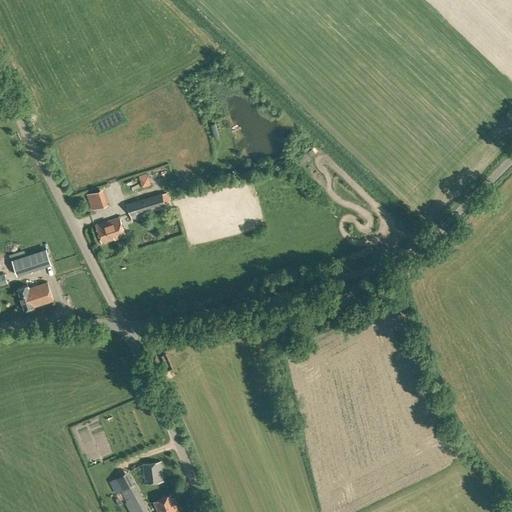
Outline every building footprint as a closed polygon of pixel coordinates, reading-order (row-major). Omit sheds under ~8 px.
[(103,185),(88,193),(95,207),(111,200),(103,185)] [(130,215),(166,205),(162,192),(127,203),(130,215)] [(102,243),(126,235),(120,217),(96,225),(102,243)] [(17,275),(51,264),(47,248),(12,260),(17,275)] [(53,300),(47,282),(28,288),(27,285),(18,288),(25,309),(34,306),(53,300)] [(145,483),(163,481),(161,461),(143,463),(145,483)] [(128,471),(115,477),(122,490),(121,491),(132,511),(145,511),(149,510),(128,471)] [(179,511),(177,507),(179,506),(173,493),(154,501),(158,511),(179,511)]
